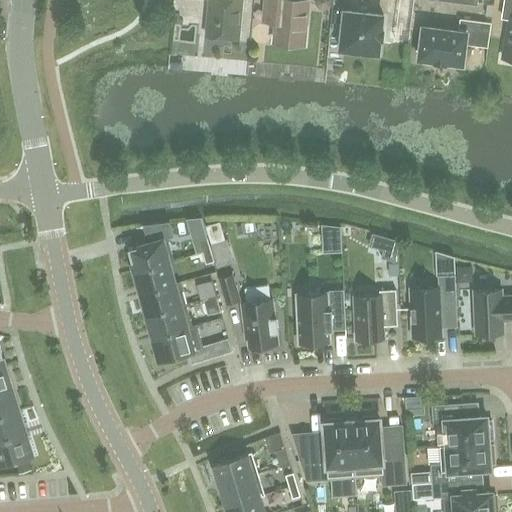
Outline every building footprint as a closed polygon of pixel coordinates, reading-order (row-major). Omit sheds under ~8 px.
[(209,0),(206,35),(238,38),(241,0),(209,0)] [(265,0),(264,20),(276,21),(274,41),(303,44),(307,0),(265,0)] [(511,0),(503,0),(501,18),(509,19),(503,57),(511,59),(511,60),(511,0)] [(344,10),(339,49),(352,50),(354,52),(363,53),(365,52),(379,53),(380,39),(381,39),(382,28),(381,28),(383,14),(344,10)] [(422,26),(418,58),(435,60),(435,61),(446,63),(446,62),(461,63),(464,44),(474,45),(486,46),(489,22),(477,21),(460,18),(458,30),(422,26)] [(186,40),(185,52),(197,53),(197,34),(178,33),(178,40),(186,40)] [(128,248),(134,270),(169,261),(170,261),(174,260),(168,237),(171,236),(167,221),(142,224),(147,242),(128,248)] [(220,221),(206,225),(211,244),(225,240),(220,221)] [(340,226),(331,224),(332,239),(341,238),(340,226)] [(397,240),(387,237),(383,250),(381,257),(394,261),(397,250),(397,240)] [(203,251),(210,249),(207,238),(199,240),(203,251)] [(210,249),(203,251),(206,263),(214,261),(210,249)] [(169,261),(134,270),(140,292),(175,283),(175,282),(170,261),(169,261)] [(240,298),(232,274),(219,277),(226,302),(240,298)] [(410,288),(411,335),(441,334),(440,302),(456,302),(455,274),(438,275),(438,286),(410,288)] [(181,304),(186,303),(180,281),(175,282),(175,283),(140,292),(146,314),(181,304)] [(206,298),(207,298),(216,295),(213,282),(203,285),(206,298)] [(328,330),(332,329),(332,319),(345,319),(344,289),(324,290),(324,293),(298,294),(300,341),(313,341),(314,344),(330,343),(330,335),(328,335),(328,330)] [(354,296),(356,338),(384,337),(384,325),(397,324),(395,289),(379,289),(379,294),(354,296)] [(511,293),(502,294),(502,289),(474,290),(476,333),(503,331),(503,319),(511,318),(511,293)] [(207,298),(212,314),(221,311),(216,295),(207,298)] [(276,317),(274,317),(271,299),(242,302),(246,338),(248,337),(250,346),(277,342),(276,331),(278,331),(276,317)] [(192,325),(192,324),(186,303),(181,304),(146,314),(153,336),(188,326),(192,325)] [(153,336),(159,359),(188,351),(203,347),(203,346),(197,323),(192,324),(192,325),(188,326),(153,336)] [(203,347),(188,351),(191,363),(232,352),(228,339),(203,346),(203,347)] [(0,391),(13,387),(6,365),(0,367),(0,391)] [(0,414),(19,409),(13,387),(0,391),(0,414)] [(438,420),(440,445),(488,441),(488,438),(493,438),(492,420),(487,420),(486,415),(463,417),(462,403),(433,405),(434,421),(438,420)] [(0,414),(0,438),(26,431),(19,409),(0,414)] [(362,419),(351,420),(355,476),(382,474),(383,484),(406,482),(401,425),(380,427),(379,418),(378,418),(378,415),(362,416),(362,419)] [(307,479),(355,476),(351,420),(341,421),(341,418),(325,419),(325,422),(323,422),(324,431),(293,433),(307,479)] [(26,431),(0,438),(0,463),(33,453),(26,431)] [(488,441),(440,445),(441,464),(431,464),(433,481),(462,479),(461,469),(490,467),(490,462),(495,462),(493,444),(488,444),(488,441)] [(285,447),(275,450),(280,466),(290,463),(285,447)] [(220,485),(258,473),(252,451),(213,463),(220,485)] [(289,486),(296,484),(293,472),(285,475),(289,486)] [(258,473),(220,485),(226,505),(265,494),(258,473)] [(296,484),(289,486),(292,498),(300,496),(296,484)] [(444,511),(493,511),(498,511),(496,494),(492,494),(492,491),(476,492),(476,488),(462,489),(462,493),(443,495),(444,511)] [(265,494),(226,505),(228,511),(265,511),(260,496),(265,494)]
